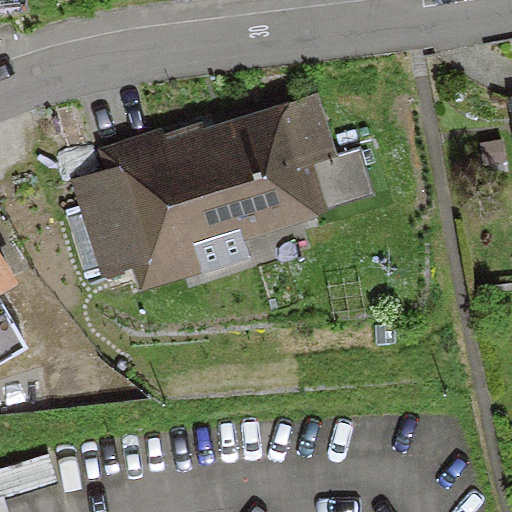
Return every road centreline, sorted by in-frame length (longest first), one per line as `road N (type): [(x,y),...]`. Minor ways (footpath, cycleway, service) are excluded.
road 1 (residential): [(318,23),(146,43),(0,85)]
road 2 (residential): [(486,0),(318,23)]
